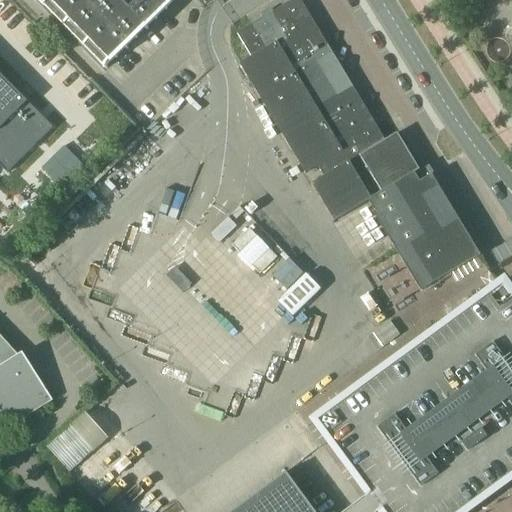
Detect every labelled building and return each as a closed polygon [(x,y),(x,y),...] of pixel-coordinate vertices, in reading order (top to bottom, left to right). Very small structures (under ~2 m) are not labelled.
[(37,0),(45,7),(62,24),(89,51),(105,67),(173,0),(37,0)] [(259,21),(238,34),(252,57),(241,64),(307,174),(319,166),(325,178),(314,185),(336,222),(370,201),(375,209),(374,210),(397,249),(398,251),(422,291),(451,274),(478,258),(481,256),(482,255),(434,174),(432,175),(422,181),(416,173),(420,171),(398,133),(386,141),(382,143),(374,130),(332,61),(336,58),(321,33),(317,36),(296,1),(296,0),(293,0),(291,1),(286,4),(273,12),(259,21)] [(0,73),(0,156),(12,168),(13,169),(54,128),(0,73)] [(66,150),(46,170),(69,192),(89,173),(66,150)] [(230,218),(212,235),(220,244),(238,226),(230,218)] [(250,230),(234,246),(242,254),(258,238),(250,230)] [(268,249),(252,265),(260,273),(277,257),(268,249)] [(307,274),(278,303),(289,313),(293,317),(297,313),(322,289),(307,274)] [(511,292),(505,283),(317,421),(383,511),(453,511),(460,503),(464,497),(469,492),(475,486),(471,480),(480,473),(491,464),(505,482),(511,477),(511,292)] [(391,322),(374,334),(384,348),(401,336),(391,322)] [(0,419),(13,427),(54,401),(24,353),(22,354),(25,357),(23,360),(0,334),(0,419)] [(287,474),(262,492),(234,511),(315,511),(297,488),(287,474)]
